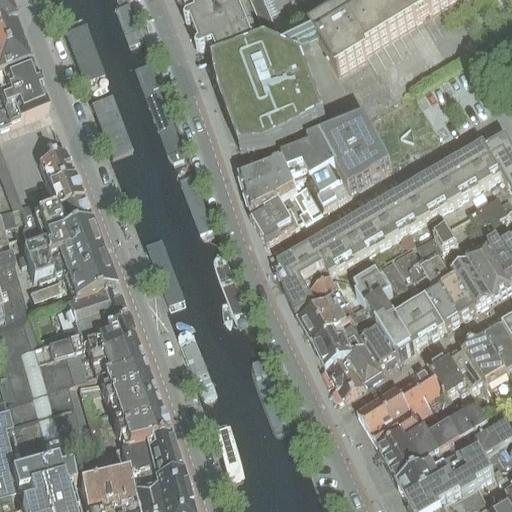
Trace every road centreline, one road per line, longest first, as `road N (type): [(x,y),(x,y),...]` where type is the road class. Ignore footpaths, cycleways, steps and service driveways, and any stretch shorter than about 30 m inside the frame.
road 1 (tertiary): [(25,0),(207,511)]
road 2 (residential): [(246,274),(508,118),(511,125)]
road 3 (tertiary): [(246,274),(147,0)]
road 4 (residential): [(511,312),(320,431)]
road 5 (unknown): [(215,186),(394,97)]
road 6 (tertiary): [(320,431),(246,274)]
